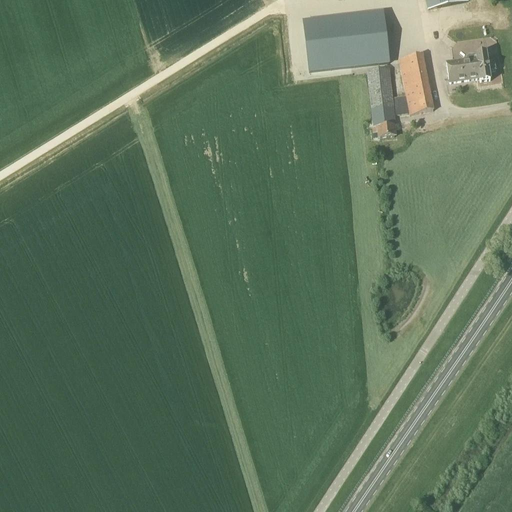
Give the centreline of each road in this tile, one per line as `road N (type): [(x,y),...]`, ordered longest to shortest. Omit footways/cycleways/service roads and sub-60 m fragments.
road 1 (unclassified): [(511,213),(321,511)]
road 2 (primary): [(359,511),(511,283)]
